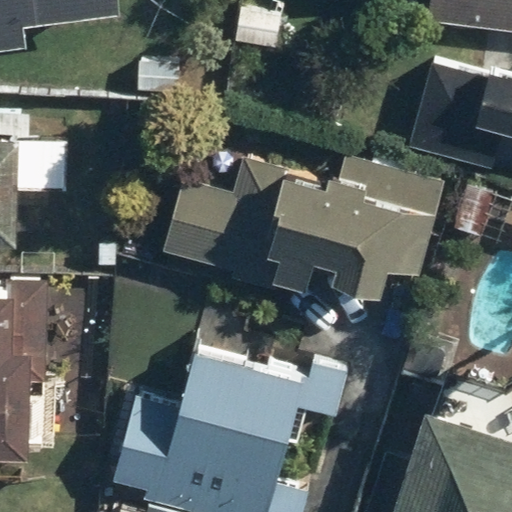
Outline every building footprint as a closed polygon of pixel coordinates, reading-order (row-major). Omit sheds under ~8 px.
[(0,0),(0,34),(40,30),(37,9),(110,0),(0,0)] [(511,0),(437,0),(436,11),(511,20),(511,0)] [(247,2),(242,33),(285,40),(291,9),(247,2)] [(441,50),(418,136),(511,162),(511,55),(499,52),(496,65),(441,50)] [(187,57),(144,55),(143,83),(185,86),(187,57)] [(37,131),(37,108),(1,107),(0,122),(0,121),(0,229),(31,230),(32,182),(75,183),(76,131),(37,131)] [(193,169),(172,240),(319,282),(329,246),(350,252),(346,266),(397,280),(404,254),(431,262),(455,175),(354,146),(346,172),(253,146),(242,183),(193,169)] [(0,444),(45,445),(47,373),(57,373),(60,271),(15,270),(14,281),(0,280),(0,444)] [(218,511),(219,508),(234,511),(306,511),(316,477),(285,469),(305,393),(344,403),(353,367),(208,330),(191,397),(142,385),(121,467),(153,475),(143,511),(218,511)] [(392,440),(370,511),(511,511),(511,415),(433,391),(416,447),(392,440)]
